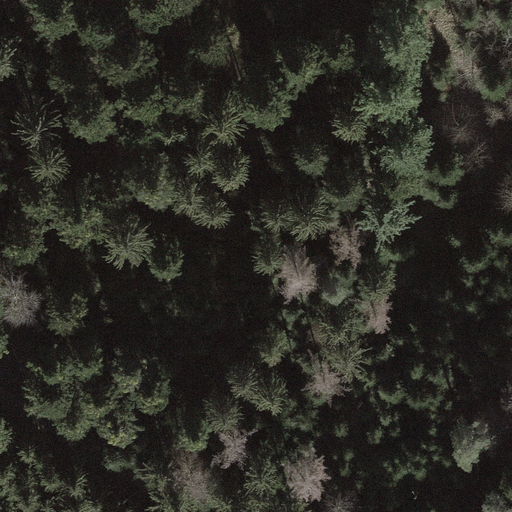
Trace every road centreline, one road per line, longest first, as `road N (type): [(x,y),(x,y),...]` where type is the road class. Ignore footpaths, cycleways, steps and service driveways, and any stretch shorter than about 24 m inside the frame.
road 1 (track): [(177,0),(444,214)]
road 2 (track): [(0,397),(185,511)]
